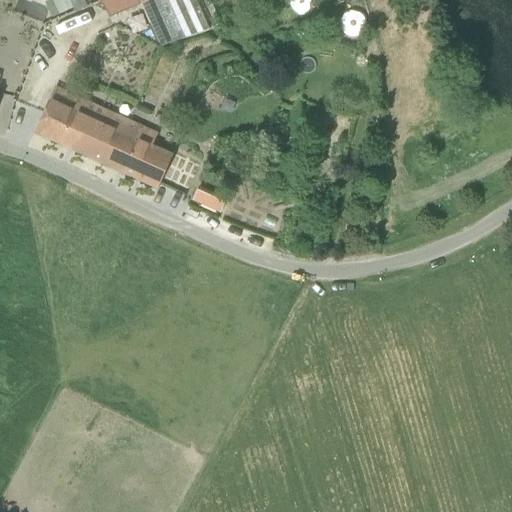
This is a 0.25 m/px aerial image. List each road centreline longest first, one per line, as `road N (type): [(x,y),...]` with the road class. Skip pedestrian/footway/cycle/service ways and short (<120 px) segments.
road 1 (unclassified): [(0,146),(236,251),(311,272),(401,264),(511,210)]
road 2 (track): [(282,511),(251,412),(324,272)]
